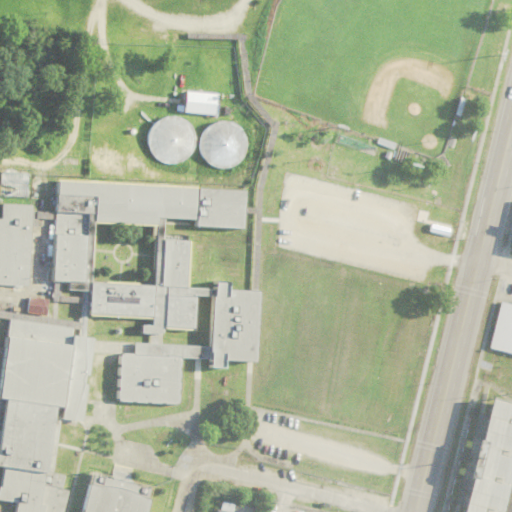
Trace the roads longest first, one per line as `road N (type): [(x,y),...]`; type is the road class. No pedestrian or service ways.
road 1 (secondary): [(413,511),(511,115)]
road 2 (residential): [(205,468),(222,465),(393,511)]
